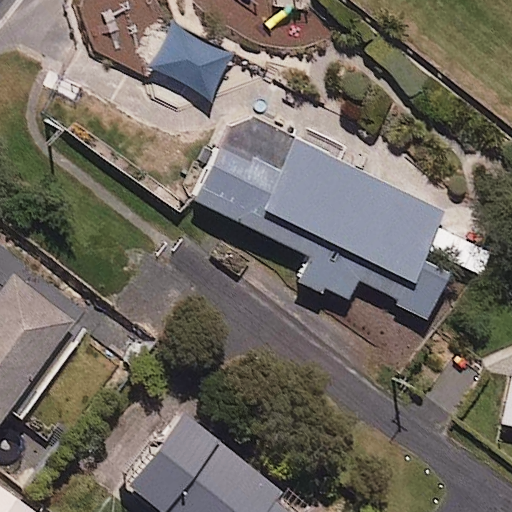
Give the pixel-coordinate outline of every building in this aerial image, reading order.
[(277,173),(221,145),(192,202),(306,259),(295,280),(344,305),(356,282),(426,317),(446,277),(420,264),(444,217),(293,141),(277,173)] [(0,417),(73,322),(12,275),(0,290),(0,417)] [(511,375),(510,375),(499,426),(511,428),(511,375)] [(283,499),(179,416),(122,488),(151,511),(283,511),(277,507),(283,499)] [(0,511),(29,511),(0,491),(0,511)]
